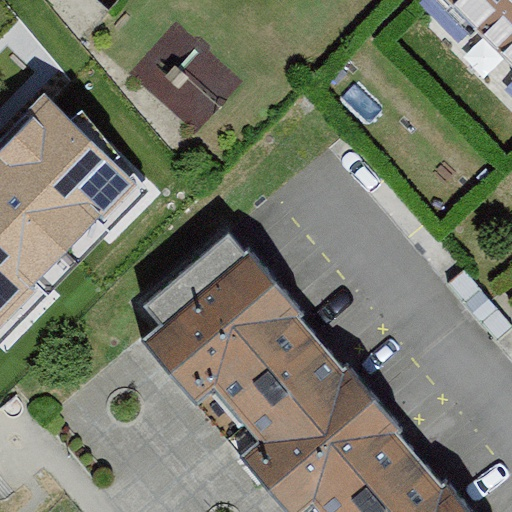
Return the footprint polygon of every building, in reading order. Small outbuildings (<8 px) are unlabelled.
[(511,0),(438,0),(511,77),(511,0)] [(161,96),(210,120),(237,66),(188,42),(161,96)] [(129,184),(50,108),(0,159),(0,314),(1,316),(129,184)] [(243,452),(272,487),(373,397),(227,227),(146,298),(160,315),(141,331),(198,396),(212,384),(259,438),(243,452)] [(465,511),(373,397),(272,487),(291,511),(295,511),(313,498),(324,511),(465,511)]
